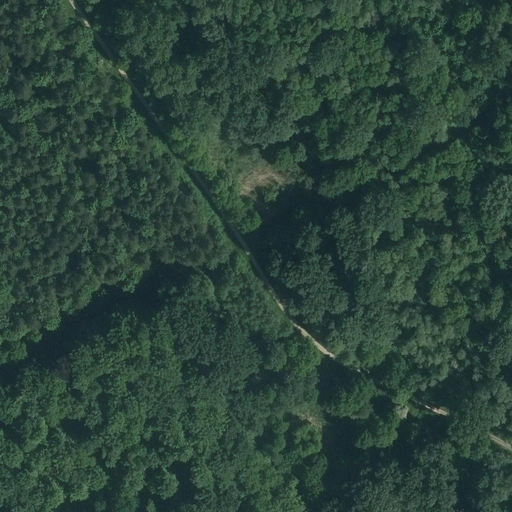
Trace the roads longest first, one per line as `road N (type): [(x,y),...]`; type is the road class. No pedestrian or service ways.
road 1 (track): [(248,252),(264,227),(511,96)]
road 2 (track): [(242,244),(0,365)]
road 3 (track): [(423,403),(379,462),(303,511)]
road 4 (track): [(100,511),(0,420)]
